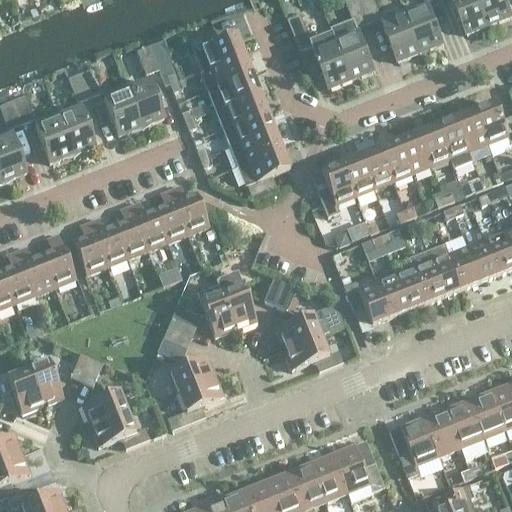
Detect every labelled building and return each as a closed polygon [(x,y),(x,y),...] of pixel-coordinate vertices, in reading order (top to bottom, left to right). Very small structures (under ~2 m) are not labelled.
[(359,0),(348,0),(345,1),(354,23),(358,32),(359,32),(370,27),(361,3),(359,0)] [(373,0),(368,0),(361,3),(370,27),(382,22),(373,0)] [(438,0),(439,0),(453,0),(454,1),(453,1),(467,37),(490,28),(478,0),(438,0)] [(478,0),(490,28),(511,19),(511,17),(504,0),(478,0)] [(407,20),(421,56),(444,47),(429,11),(407,20)] [(301,19),(289,24),(301,55),(313,50),(314,50),(313,47),(301,19)] [(421,56),(407,20),(384,29),(399,65),(421,56)] [(354,23),(332,32),(335,39),(338,47),(352,83),(375,74),(359,32),(358,32),(354,23)] [(202,75),(245,58),(237,39),(219,46),(214,36),(191,45),(195,57),(202,75)] [(335,39),(313,47),(314,50),(313,50),(330,92),(352,83),(338,47),(335,39)] [(149,50),(136,54),(145,79),(158,74),(157,69),(156,68),(149,50)] [(207,95),(252,77),(245,58),(202,75),(200,76),(207,95)] [(171,64),(157,69),(158,74),(165,90),(169,88),(178,84),(171,64)] [(90,101),(102,96),(93,72),(81,77),(90,101)] [(90,101),(81,77),(67,82),(77,106),(90,101)] [(215,114),(260,97),(252,77),(207,95),(215,114)] [(126,93),(142,133),(150,128),(151,125),(163,120),(148,84),(126,93)] [(178,84),(169,88),(173,97),(174,96),(182,93),(178,84)] [(142,133),(126,93),(104,102),(119,138),(128,134),(142,133)] [(6,94),(0,95),(0,103),(1,105),(9,102),(6,94)] [(223,133),(267,116),(260,97),(215,114),(223,133)] [(11,104),(21,128),(33,124),(24,100),(11,104)] [(11,104),(0,108),(0,113),(7,133),(21,128),(11,104)] [(493,107),(474,114),(488,149),(506,142),(509,149),(511,147),(511,121),(511,120),(501,125),(493,107)] [(57,120),(73,161),(74,161),(81,155),(84,152),(94,147),(80,111),(57,120)] [(202,111),(190,115),(193,123),(205,118),(202,111)] [(474,114),(455,122),(469,157),(488,149),(474,114)] [(184,126),(193,123),(190,115),(181,119),(184,126)] [(230,153),(275,135),(267,116),(223,133),(230,153)] [(73,161),(57,120),(35,129),(49,166),(58,162),(73,161)] [(455,122),(436,129),(450,164),(454,173),(473,165),(469,157),(455,122)] [(184,126),(188,135),(197,132),(193,123),(184,126)] [(436,129),(417,137),(431,172),(450,164),(436,129)] [(238,172),(282,154),(275,135),(230,153),(238,172)] [(417,137),(398,145),(412,179),(431,172),(417,137)] [(10,138),(0,142),(0,178),(4,188),(6,187),(15,180),(25,176),(10,138)] [(398,145),(379,152),(393,187),(412,179),(398,145)] [(200,164),(209,161),(206,151),(197,155),(200,164)] [(379,152),(360,160),(374,195),(393,187),(379,152)] [(277,191),(272,180),(290,174),(282,154),(238,172),(245,190),(247,189),(252,201),(277,191)] [(360,160),(341,168),(355,202),(374,195),(360,160)] [(200,164),(203,171),(212,168),(209,161),(200,164)] [(330,193),(319,198),(328,222),(340,217),(337,210),(355,202),(341,168),(322,175),(330,193)] [(484,194),(491,191),(488,182),(481,185),(484,194)] [(484,194),(481,185),(471,188),(474,198),(484,194)] [(467,187),(460,189),(465,201),(472,198),(467,187)] [(169,194),(187,239),(207,231),(194,198),(183,202),(178,191),(169,194)] [(505,192),(487,199),(490,207),(497,205),(508,200),(505,192)] [(153,214),(167,247),(187,239),(169,194),(160,198),(165,210),(153,214)] [(446,209),(453,206),(450,197),(443,200),(446,209)] [(487,199),(478,202),(480,211),(490,207),(487,199)] [(446,209),(443,200),(433,204),(436,213),(446,209)] [(409,204),(401,207),(404,215),(412,212),(409,204)] [(129,210),(147,255),(167,247),(153,214),(143,218),(138,207),(129,210)] [(114,230),(127,263),(147,255),(129,210),(120,213),(125,225),(114,230)] [(454,221),(462,218),(459,210),(451,213),(454,221)] [(408,224),(415,221),(412,212),(405,215),(408,224)] [(454,221),(451,213),(442,216),(445,225),(454,221)] [(408,224),(405,215),(396,219),(398,228),(408,224)] [(89,226),(107,271),(127,263),(114,230),(102,234),(97,223),(89,226)] [(418,236),(426,233),(423,224),(415,227),(418,236)] [(107,271),(89,226),(80,229),(85,242),(73,247),(86,279),(107,271)] [(418,236),(415,227),(406,231),(410,239),(418,236)] [(369,240),(378,236),(374,228),(365,231),(369,240)] [(213,232),(206,235),(209,243),(216,240),(217,240),(213,232)] [(511,233),(502,237),(511,261),(511,233)] [(338,238),(336,243),(339,250),(350,246),(346,235),(338,238)] [(511,274),(511,261),(502,237),(484,245),(498,279),(511,274)] [(383,250),(391,247),(387,238),(379,241),(383,250)] [(41,259),(54,292),(75,283),(57,239),(48,243),(53,254),(41,259)] [(383,250),(379,241),(371,245),(374,254),(383,250)] [(466,252),(480,287),(498,279),(484,245),(466,252)] [(462,294),(448,259),(444,249),(427,256),(444,301),(462,294)] [(16,255),(34,300),(54,292),(41,259),(29,263),(25,252),(16,255)] [(480,287),(466,252),(448,259),(462,294),(480,287)] [(0,275),(13,308),(34,300),(16,255),(7,259),(11,271),(0,275)] [(409,264),(413,274),(427,308),(444,301),(427,256),(409,264)] [(177,272),(158,280),(163,291),(181,284),(177,272)] [(395,281),(409,315),(427,308),(413,274),(395,281)] [(0,313),(13,308),(0,275),(0,313)] [(219,284),(216,285),(218,289),(221,296),(234,332),(239,330),(241,331),(256,325),(242,288),(237,276),(218,283),(219,284)] [(285,285),(274,280),(264,304),(275,309),(285,285)] [(377,288),(390,322),(409,315),(395,281),(377,288)] [(285,285),(275,309),(285,313),(295,290),(285,285)] [(390,322),(377,288),(359,295),(356,287),(344,292),(354,316),(365,312),(372,330),(390,322)] [(218,289),(197,296),(200,304),(215,341),(230,335),(231,333),(234,332),(221,296),(218,289)] [(119,301),(108,305),(111,312),(121,308),(119,301)] [(177,310),(172,321),(195,331),(200,320),(177,310)] [(285,353),(324,338),(324,337),(328,335),(320,315),(312,319),(275,332),(281,348),(283,348),(285,353)] [(166,332),(190,342),(195,331),(172,321),(171,321),(166,332)] [(162,343),(185,353),(190,342),(166,332),(162,343)] [(343,367),(338,354),(332,357),(324,338),(285,353),(287,357),(285,360),(292,374),(311,367),(316,369),(319,376),(343,367)] [(0,344),(0,354),(8,351),(5,343),(0,344)] [(186,353),(185,353),(162,343),(156,357),(157,357),(164,360),(181,367),(186,353)] [(82,386),(92,363),(80,358),(71,382),(82,386)] [(178,396),(213,382),(211,377),(212,375),(207,360),(170,375),(178,396)] [(82,386),(92,391),(102,367),(92,363),(82,386)] [(27,373),(41,408),(46,406),(49,407),(62,402),(48,365),(27,373)] [(41,408),(27,373),(7,381),(21,418),(36,412),(37,409),(41,408)] [(171,435),(205,421),(200,410),(223,402),(216,385),(214,384),(213,382),(178,396),(185,415),(167,422),(171,435)] [(511,431),(511,386),(489,395),(505,435),(511,431)] [(92,430),(127,416),(119,395),(82,410),(88,424),(90,425),(92,430)] [(505,435),(489,395),(467,404),(483,444),(505,435)] [(444,413),(460,453),(483,444),(467,404),(444,413)] [(421,422),(437,462),(460,453),(444,413),(421,422)] [(125,453),(149,444),(144,432),(135,436),(127,416),(92,430),(93,433),(92,436),(98,451),(121,443),(125,453)] [(437,462),(421,422),(399,431),(408,454),(398,458),(407,482),(419,477),(416,470),(437,462)] [(0,468),(20,460),(18,455),(19,453),(14,438),(0,442),(0,468)] [(331,458),(347,497),(368,489),(372,496),(384,491),(374,467),(364,471),(354,449),(331,458)] [(309,467),(325,506),(347,497),(331,458),(309,467)] [(20,460),(0,468),(0,502),(6,501),(7,502),(12,500),(11,498),(7,488),(29,479),(24,464),(21,463),(20,460)] [(301,511),(310,511),(325,506),(309,467),(287,476),(301,511)] [(471,482),(480,478),(477,470),(468,473),(471,482)] [(471,482),(468,473),(460,476),(463,485),(471,482)] [(301,511),(287,476),(264,485),(275,511),(301,511)] [(275,511),(264,485),(242,494),(248,511),(275,511)] [(442,511),(473,511),(470,503),(474,501),(468,489),(464,491),(440,500),(445,511),(442,511)] [(11,498),(12,500),(7,502),(10,511),(11,511),(21,509),(21,511),(62,511),(62,509),(63,507),(58,493),(35,501),(31,491),(11,498)] [(248,511),(242,494),(219,503),(222,511),(248,511)] [(197,511),(196,511),(222,511),(219,503),(197,511)]
